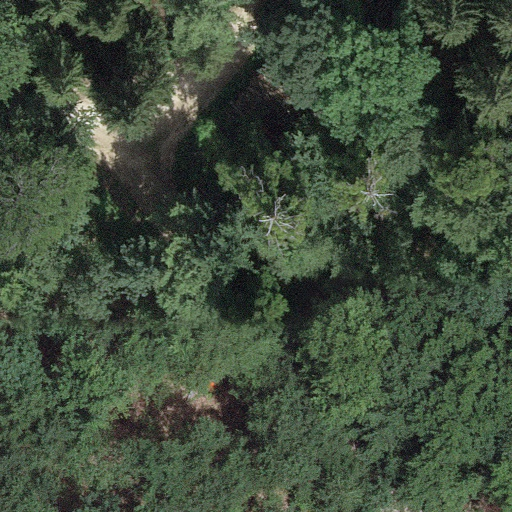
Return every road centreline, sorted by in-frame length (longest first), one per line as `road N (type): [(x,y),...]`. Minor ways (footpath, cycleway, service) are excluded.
road 1 (track): [(0,119),(74,118),(160,210),(391,511)]
road 2 (track): [(74,118),(169,90),(231,39),(263,0)]
